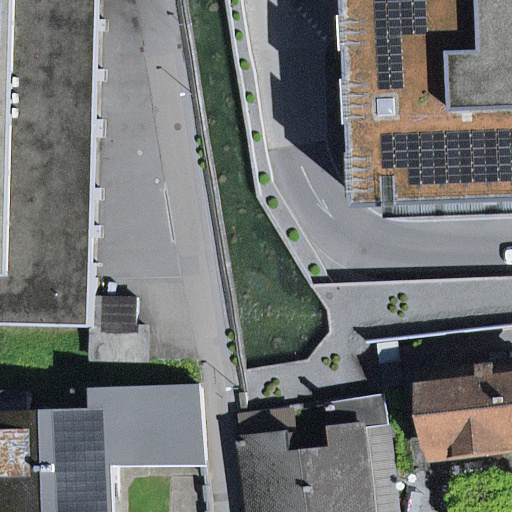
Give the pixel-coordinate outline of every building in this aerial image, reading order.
[(0,0),(0,326),(96,329),(97,299),(99,299),(106,0),(0,0)] [(511,0),(361,0),(369,209),(511,203),(511,0)] [(96,329),(139,330),(139,329),(139,300),(99,299),(97,299),(96,329)] [(149,329),(139,329),(139,330),(96,329),(95,360),(148,362),(149,329)] [(511,448),(511,366),(430,375),(439,457),(511,448)] [(81,413),(56,413),(57,511),(119,511),(118,444),(147,444),(148,463),(178,471),(208,462),(203,390),(81,395),(81,413)] [(6,511),(57,511),(56,413),(32,414),(31,396),(6,396),(7,418),(0,418),(0,474),(6,475),(6,511)] [(247,439),(243,440),(253,511),(399,511),(386,397),(332,406),(338,450),(302,456),(293,410),(244,415),(247,439)]
